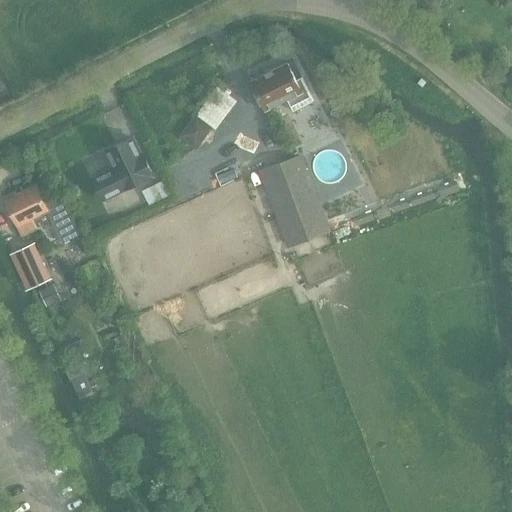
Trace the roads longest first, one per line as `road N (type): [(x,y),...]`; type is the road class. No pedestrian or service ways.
road 1 (unclassified): [(0,128),(230,13),(282,0)]
road 2 (unclassified): [(303,0),(383,26),(511,128)]
